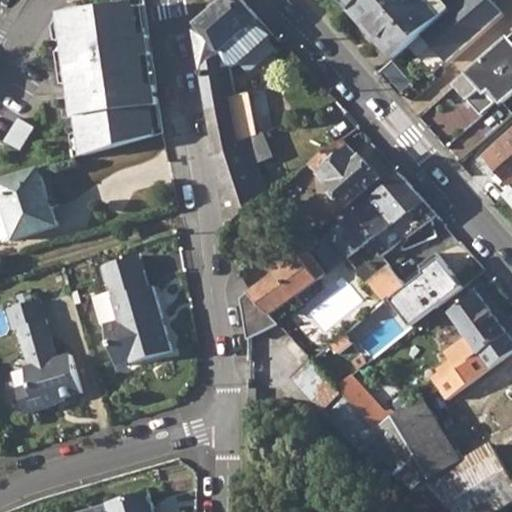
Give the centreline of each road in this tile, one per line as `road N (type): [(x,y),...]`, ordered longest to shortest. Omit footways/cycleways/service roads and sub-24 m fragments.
road 1 (unclassified): [(228,424),(211,292),(217,269),(168,0)]
road 2 (secondary): [(511,258),(288,0)]
road 3 (residential): [(0,498),(101,458),(228,424)]
